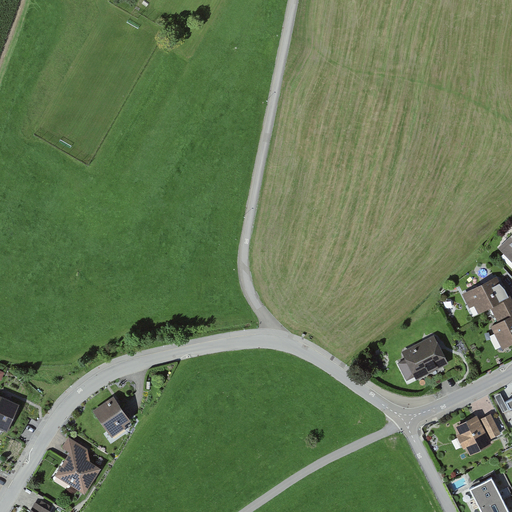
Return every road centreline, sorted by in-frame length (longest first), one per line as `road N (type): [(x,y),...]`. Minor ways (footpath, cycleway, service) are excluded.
road 1 (residential): [(0,510),(83,389),(118,370),(212,345),(276,340),(407,419)]
road 2 (unclassified): [(407,419),(319,463),(247,511)]
